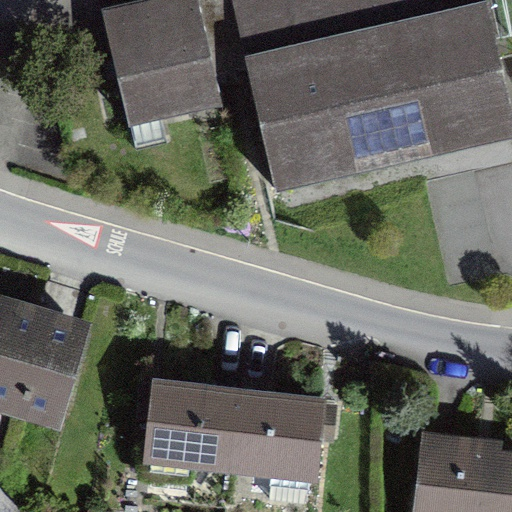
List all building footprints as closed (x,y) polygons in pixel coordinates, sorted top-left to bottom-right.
[(198,0),(199,3),(227,124),(260,117),(232,0),(198,0)] [(511,97),(489,0),(232,0),(260,117),(280,206),(511,152),(511,97)] [(199,3),(106,24),(134,145),(227,124),(199,3)] [(89,328),(0,302),(0,416),(59,433),(89,328)] [(142,469),(228,478),(238,399),(151,389),(142,469)] [(329,409),(238,399),(228,478),(320,489),(329,409)] [(511,511),(511,450),(430,441),(421,511),(511,511)]
